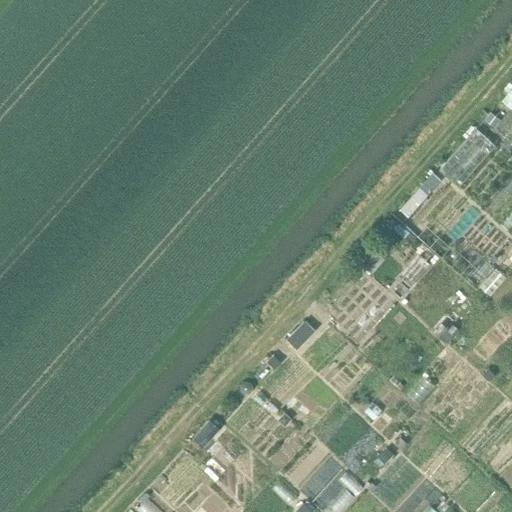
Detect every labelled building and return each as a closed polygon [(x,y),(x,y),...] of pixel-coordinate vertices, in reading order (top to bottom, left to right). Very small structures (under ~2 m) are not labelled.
[(398,223),(393,228),(404,238),(409,233),(398,223)] [(304,320),(285,339),(296,350),(315,330),(304,320)] [(273,354),(265,361),(273,370),(281,363),(273,354)] [(487,370),(482,376),(489,381),(494,375),(487,370)] [(208,420),(192,439),(202,448),(219,430),(208,420)]
